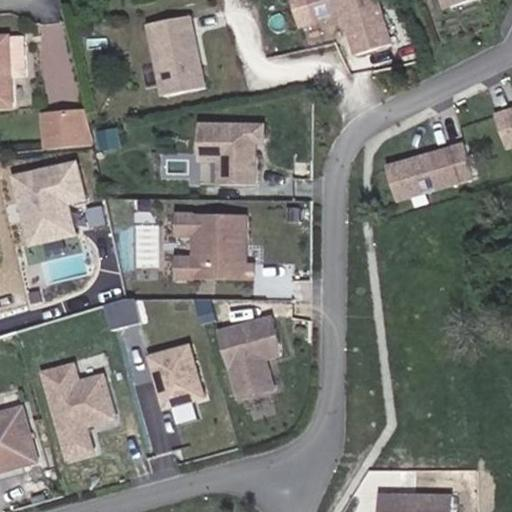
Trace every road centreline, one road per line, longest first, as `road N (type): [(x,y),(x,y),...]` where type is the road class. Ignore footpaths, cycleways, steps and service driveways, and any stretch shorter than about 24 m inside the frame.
road 1 (residential): [(511,50),(385,112),(338,151),(329,442),(318,456),(272,470)]
road 2 (residential): [(272,470),(104,511)]
